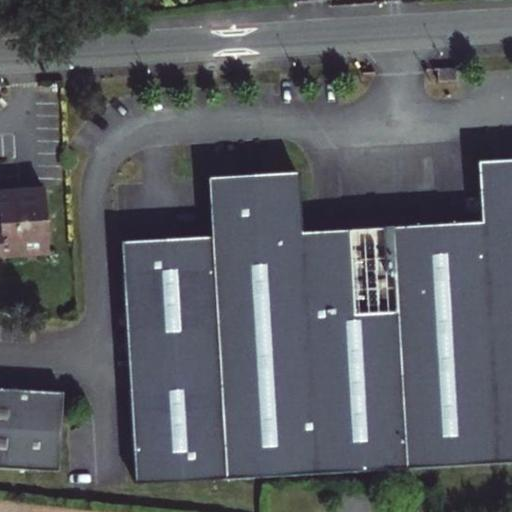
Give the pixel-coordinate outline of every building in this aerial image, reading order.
[(456,68),(437,69),(437,82),(456,82),(456,68)] [(479,223),(391,228),(405,469),(511,463),(511,160),(476,163),(479,213),(479,223)] [(120,243),(134,485),(405,469),(391,228),(301,233),(301,223),(298,173),(207,178),(210,237),(120,243)] [(0,255),(0,256),(0,257),(48,254),(44,191),(0,193),(0,255)] [(466,213),(390,218),(391,228),(479,223),(479,213),(466,213)] [(390,218),(301,223),(301,233),(391,228),(390,218)] [(0,390),(0,469),(58,473),(62,394),(0,390)]
